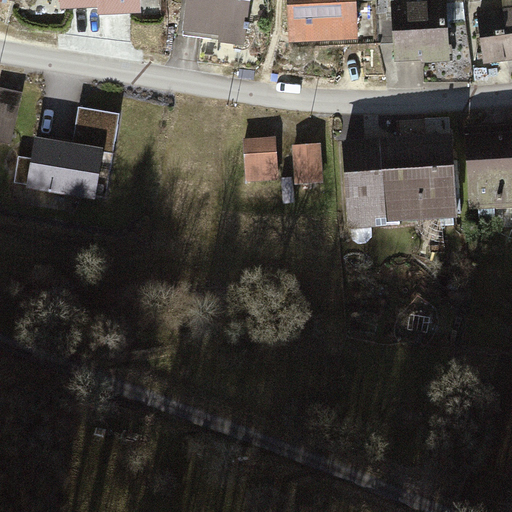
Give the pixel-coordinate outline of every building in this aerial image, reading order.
[(153,0),(112,0),(113,14),(154,11),(153,0)] [(257,0),(194,0),(192,33),(255,37),(257,0)] [(370,0),(300,0),(303,41),(373,36),(370,0)] [(458,0),(440,0),(403,4),(409,62),(464,57),(458,0)] [(511,11),(480,16),(486,62),(511,58),(511,11)] [(27,93),(0,87),(0,142),(14,146),(27,93)] [(85,109),(80,135),(118,143),(123,116),(85,109)] [(511,124),(471,128),(477,207),(511,204),(511,124)] [(104,141),(35,132),(30,184),(98,195),(104,141)] [(467,216),(460,134),(351,143),(358,225),(467,216)] [(279,138),(247,140),(248,182),(281,181),(279,138)] [(298,185),(327,183),(325,144),(296,146),(298,185)] [(283,155),(284,179),(296,178),(295,154),(283,155)]
